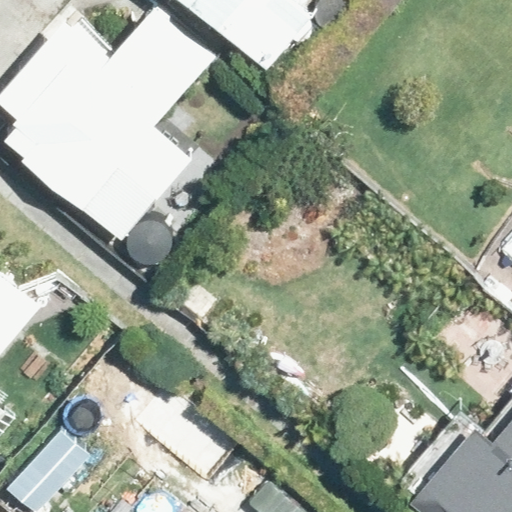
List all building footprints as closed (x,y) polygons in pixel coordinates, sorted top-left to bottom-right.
[(187,0),(274,72),(318,19),(294,0),(187,0)] [(7,139),(123,241),(157,203),(117,168),(214,59),(157,9),(112,60),(66,19),(0,93),(0,98),(23,117),(16,123),(19,126),(7,139)] [(397,266),(433,297),(454,272),(416,242),(397,266)] [(0,353),(40,307),(0,272),(0,353)] [(460,321),(488,345),(509,320),(481,296),(460,321)] [(0,387),(0,436),(24,411),(0,387)] [(511,511),(511,418),(495,438),(479,425),(412,501),(425,511),(511,511)] [(396,435),(374,461),(405,487),(427,459),(396,435)]
